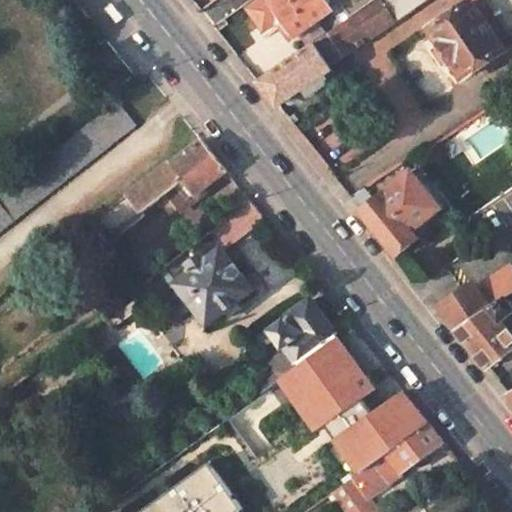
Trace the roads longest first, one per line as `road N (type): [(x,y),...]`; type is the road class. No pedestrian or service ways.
road 1 (primary): [(142,0),(511,458)]
road 2 (unknown): [(220,97),(0,271)]
